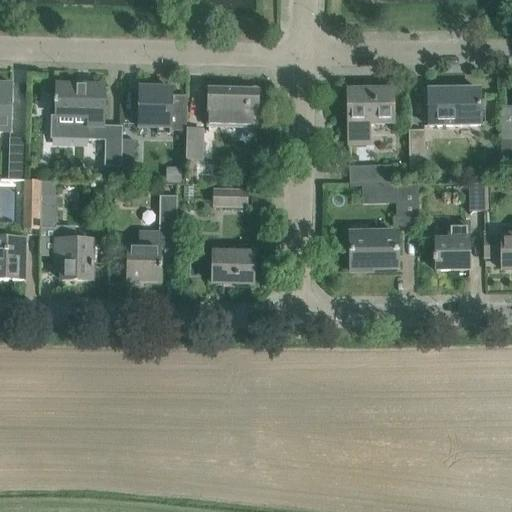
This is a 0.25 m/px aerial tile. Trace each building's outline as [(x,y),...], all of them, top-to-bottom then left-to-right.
[(0,133),(10,133),(11,106),(11,86),(0,85),(0,133)] [(50,141),(105,142),(104,168),(121,168),(122,129),(103,129),(104,88),(56,87),(56,100),(54,100),(54,106),(56,106),(55,117),(51,117),(50,141)] [(138,114),(138,129),(157,130),(157,135),(170,136),(170,129),(186,130),(187,96),(171,95),(171,90),(152,89),(152,94),(139,94),(138,114)] [(209,91),(208,128),(256,129),(257,92),(209,91)] [(428,92),(428,112),(428,128),(480,127),(479,91),(428,92)] [(369,144),(368,124),(392,124),(392,92),(348,93),(349,145),(369,144)] [(134,142),(122,141),(123,129),(122,129),(121,168),(121,185),(133,186),(134,142)] [(425,168),(424,131),(408,132),(409,168),(411,168),(411,173),(423,173),(423,168),(425,168)] [(202,132),(186,132),(185,161),(201,161),(202,132)] [(511,139),(501,140),(501,168),(511,167),(511,139)] [(9,140),(8,182),(25,182),(26,140),(9,140)] [(396,167),(349,168),(349,188),(366,187),(396,187),(396,167)] [(25,182),(23,229),(40,230),(41,197),(41,183),(25,182)] [(469,213),(484,213),(484,185),(469,185),(469,213)] [(417,186),(396,187),(396,200),(396,216),(418,216),(417,186)] [(396,187),(366,187),(366,201),(396,200),(396,187)] [(246,193),(214,192),(214,208),(246,209),(246,193)] [(41,197),(40,230),(41,230),(45,230),(44,255),(56,256),(55,265),(62,266),(61,282),(91,283),(91,279),(91,270),(93,270),(93,265),(91,265),(92,243),(72,242),(73,230),(56,230),(56,198),(55,198),(55,197),(41,197)] [(177,198),(160,198),(159,232),(176,232),(177,198)] [(469,272),(469,252),(469,224),(447,224),(448,240),(435,240),(435,258),(432,258),(432,263),(435,263),(435,272),(469,272)] [(127,263),(127,268),(127,283),(159,284),(159,272),(161,272),(161,267),(159,267),(160,251),(176,251),(176,232),(159,232),(159,236),(140,235),(140,249),(128,249),(127,263)] [(397,235),(370,235),(350,235),(350,273),(371,273),(371,270),(397,270),(397,235)] [(511,237),(484,238),(485,259),(501,259),(501,271),(511,270),(511,237)] [(0,280),(24,281),(24,261),(24,241),(0,240),(0,280)] [(253,254),(233,254),(213,253),(212,285),(252,286),(253,254)]
